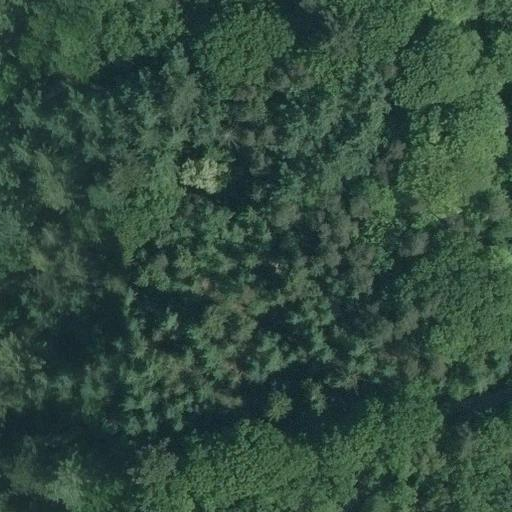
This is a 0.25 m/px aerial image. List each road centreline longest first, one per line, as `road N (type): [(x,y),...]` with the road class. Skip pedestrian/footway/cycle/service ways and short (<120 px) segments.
road 1 (track): [(494,399),(155,463),(109,493),(102,511)]
road 2 (track): [(400,0),(407,42),(511,183)]
road 3 (track): [(339,511),(494,399)]
